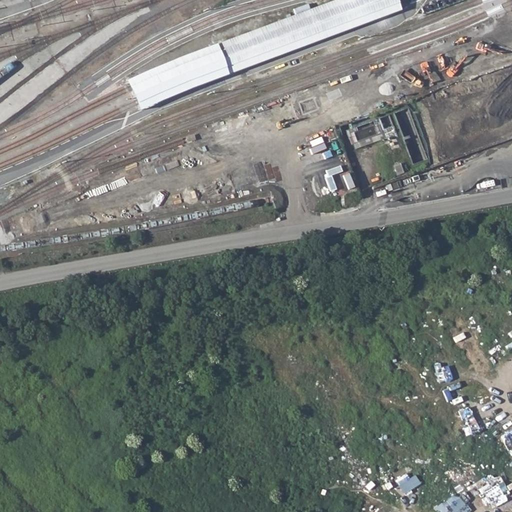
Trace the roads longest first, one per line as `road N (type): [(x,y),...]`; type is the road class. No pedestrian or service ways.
road 1 (residential): [(396,215),(0,283)]
road 2 (unclassified): [(396,215),(401,189),(511,147)]
